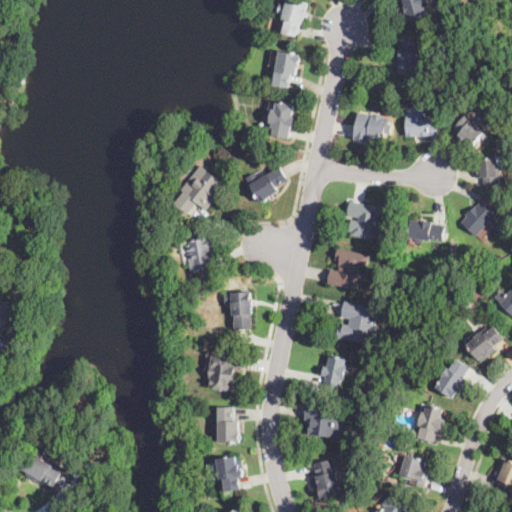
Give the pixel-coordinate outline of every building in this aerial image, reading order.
[(310,3),(309,5),(308,8),(310,9),(308,18),(306,18),(304,24),(301,23),(300,26),(301,26),(298,35),(285,32),(288,20),(284,19),(285,14),(279,12),(281,3),(288,5),(289,0),(300,0),(308,2),(310,3)] [(429,0),(431,5),(426,6),(429,15),(410,21),(408,13),(407,13),(405,7),(406,7),(403,0),(429,0)] [(418,53),(418,66),(418,73),(400,73),(400,65),(397,65),(397,59),(401,59),(401,38),(419,38),(418,53)] [(298,74),(298,76),(292,75),(290,88),(275,86),(277,72),(281,51),(301,54),(298,74)] [(296,105),(295,114),(294,117),(296,118),(295,127),(291,126),(289,139),(274,136),(275,129),(273,129),(274,123),(272,122),(274,110),(277,110),(278,101),(296,105)] [(424,110),(424,116),(430,116),(430,122),(439,122),(439,136),(408,137),(408,135),(407,108),(424,107),(424,110)] [(394,125),(392,134),(387,133),(386,141),(372,138),(371,143),(355,140),(356,134),(360,112),(392,118),(391,124),(394,125)] [(487,132),(477,145),(476,147),(469,142),(468,144),(458,136),(461,132),(456,128),(464,117),(466,115),(487,132)] [(496,155),(496,156),(505,156),(505,166),(500,167),(501,185),(485,186),(484,179),(479,178),(478,166),(481,166),(481,160),(493,160),(492,155),(496,155)] [(215,201),(211,207),(208,210),(198,203),(189,214),(177,204),(186,192),(183,190),(203,165),(228,185),(215,201)] [(288,180),(286,181),(277,186),(281,192),(271,198),(272,199),(263,204),(248,178),(255,173),(259,180),(281,166),(289,179),(288,180)] [(383,216),(383,217),(379,216),(379,218),(380,218),(379,223),(378,223),(378,225),(382,226),(379,241),(352,236),(353,232),(351,232),(353,220),(360,221),(361,218),(349,216),(352,201),(385,208),(383,216)] [(484,205),(488,208),(490,210),(494,206),(496,208),(497,206),(501,209),(499,211),(500,212),(495,217),(497,218),(493,222),(492,221),(490,223),(491,224),(488,227),(487,226),(478,236),(463,222),(468,217),(466,215),(473,207),(474,208),(477,206),(478,207),(482,202),(484,205)] [(416,221),(419,221),(422,221),(436,222),(435,224),(447,226),(445,241),(431,240),(431,241),(409,238),(412,220),(416,221)] [(214,251),(215,252),(217,261),(205,263),(208,276),(194,280),(190,261),(188,255),(193,254),(192,251),(190,252),(189,245),(191,245),(190,242),(212,238),(214,251)] [(369,261),(368,267),(362,265),(361,272),(368,273),(367,281),(360,280),(358,289),(330,284),(332,271),(332,270),(339,272),(341,261),(337,261),(339,248),(370,255),(369,261)] [(511,316),(509,313),(510,312),(507,309),(506,311),(502,307),(503,306),(500,304),(502,302),(497,298),(502,292),(507,296),(511,289),(511,316)] [(254,295),(254,301),(256,301),(256,307),(255,307),(255,313),(253,313),(254,328),(236,329),(236,321),(238,321),(237,315),(235,315),(234,309),(231,309),(230,304),(227,304),(226,293),(253,291),(254,295)] [(13,307),(3,324),(0,328),(0,309),(4,302),(13,307)] [(378,314),(375,327),(371,344),(339,338),(340,334),(339,334),(342,324),(350,325),(352,319),(343,317),(347,302),(379,308),(378,314)] [(496,326),(499,330),(506,339),(496,347),(497,350),(482,363),(467,345),(488,326),(491,330),(496,326)] [(224,353),(229,354),(229,353),(246,355),(243,371),(239,370),(236,391),(212,387),(213,379),(210,378),(214,351),(224,353)] [(350,366),(349,370),(346,380),(342,379),(339,392),(324,389),(327,376),(323,375),(325,367),(329,367),(332,356),(348,360),(347,364),(350,365),(350,366)] [(471,368),(468,372),(465,377),(470,380),(462,392),(459,390),(454,398),(438,387),(444,377),(443,377),(447,370),(449,368),(451,369),(458,359),(471,367),(471,368)] [(345,420),(344,427),(342,438),(310,433),(311,425),(312,425),(313,421),(306,419),(309,404),(336,409),(335,418),(345,420)] [(445,410),(443,417),(444,418),(443,423),(446,424),(444,432),(438,430),(435,442),(420,438),(423,426),(420,425),(423,412),(426,413),(428,405),(445,410)] [(235,421),(241,421),(241,432),(242,432),(242,441),(221,442),(220,408),(235,407),(235,421)] [(87,440),(79,447),(71,437),(79,431),(87,440)] [(57,486),(55,488),(24,470),(34,453),(55,466),(54,468),(64,473),(57,486)] [(426,486),(426,488),(411,483),(412,480),(401,477),(407,455),(428,461),(427,467),(432,468),(426,486)] [(238,459),(238,461),(243,460),(245,470),(246,469),(246,472),(247,475),(239,476),(240,481),(242,481),(242,485),(241,485),(242,489),(227,491),(225,478),(222,478),(219,459),(237,456),(238,459)] [(511,498),(497,492),(502,480),(496,478),(504,458),(505,457),(511,460),(511,498)] [(334,470),(335,472),(337,472),(343,493),(322,498),(320,490),(317,491),(313,477),(319,475),(315,463),(331,459),(334,470)] [(411,511),(412,511),(377,511),(378,511),(379,511),(382,511),(387,507),(383,504),(393,492),(414,509),(411,511)]
